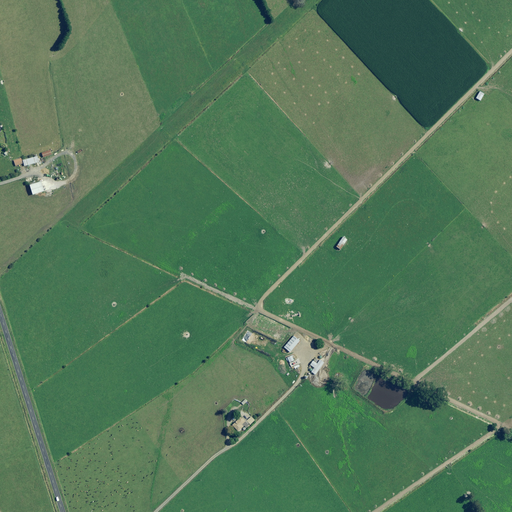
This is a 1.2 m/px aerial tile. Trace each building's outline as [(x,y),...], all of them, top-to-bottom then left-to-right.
[(484,94),(480,91),(476,98),(480,101),(484,94)] [(39,162),(37,156),(23,160),(24,166),(39,162)] [(44,191),(41,182),(30,185),(33,195),(44,191)] [(347,240),(343,237),(336,247),(340,250),(347,240)] [(300,341),(294,336),(284,347),(290,352),(300,341)] [(324,362),(320,360),(317,364),(313,361),(310,365),(314,368),(311,372),(315,375),(324,362)] [(251,416),(246,421),(242,417),(232,425),(239,432),(241,429),(244,426),(246,428),(247,428),(255,421),(251,416)]
